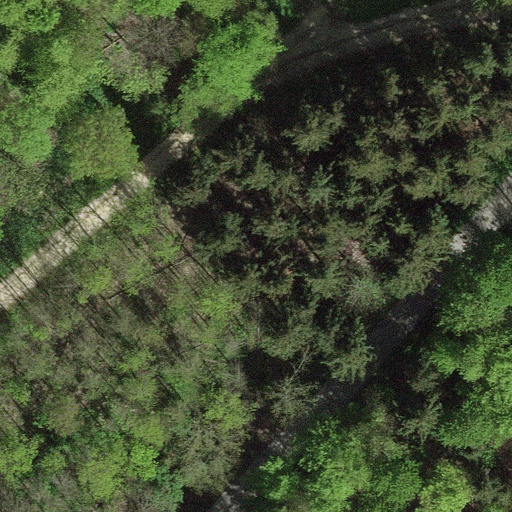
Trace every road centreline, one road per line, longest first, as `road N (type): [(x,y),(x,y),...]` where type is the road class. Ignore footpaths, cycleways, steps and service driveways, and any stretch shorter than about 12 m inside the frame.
road 1 (track): [(509,0),(369,23),(222,109),(0,298)]
road 2 (unclassified): [(232,511),(511,205)]
